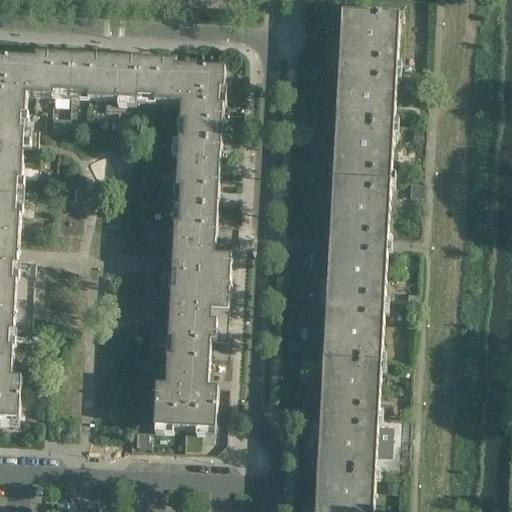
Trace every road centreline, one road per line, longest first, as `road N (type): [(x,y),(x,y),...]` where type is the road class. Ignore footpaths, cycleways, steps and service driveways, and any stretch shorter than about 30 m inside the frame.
road 1 (residential): [(276,483),(280,454),(255,420),(267,46)]
road 2 (residential): [(0,29),(267,46)]
road 3 (residential): [(276,483),(85,475)]
